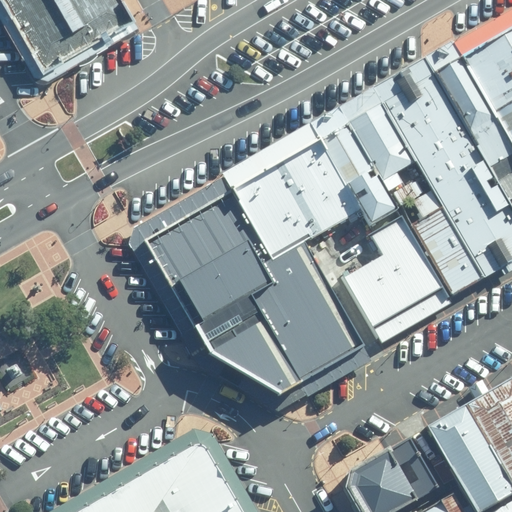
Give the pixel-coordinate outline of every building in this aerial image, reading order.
[(121,0),(4,0),(43,66),(131,16),(121,0)] [(511,102),(511,32),(463,61),(493,113),(511,102)] [(511,201),(511,149),(461,62),(436,75),(509,203),(511,201)] [(483,159),(434,76),(382,106),(432,188),(483,159)] [(511,104),(494,115),(511,145),(511,104)] [(413,162),(381,107),(349,126),(382,180),(413,162)] [(395,211),(347,127),(320,142),(369,226),(395,211)] [(356,208),(319,143),(232,192),(271,257),(356,208)] [(511,209),(483,160),(432,189),(482,276),(511,258),(511,209)] [(280,278),(231,194),(193,216),(214,252),(221,265),(241,300),(280,278)] [(441,210),(431,194),(413,204),(423,220),(441,210)] [(480,278),(441,210),(423,220),(416,224),(412,227),(452,294),(480,278)] [(376,339),(447,299),(397,213),(327,253),(376,339)] [(193,328),(241,300),(221,265),(207,274),(203,266),(194,271),(190,265),(214,252),(193,216),(192,217),(192,216),(144,242),(193,328)] [(331,226),(342,243),(360,233),(349,216),(331,226)] [(307,378),(366,344),(321,266),(318,268),(315,262),(293,274),(312,307),(298,315),(284,289),(294,283),(290,277),(256,295),(270,317),(289,349),(307,378)] [(278,395),(307,378),(289,349),(280,355),(259,323),(270,317),(256,295),(256,294),(194,330),(209,356),(278,395)] [(511,475),(511,379),(471,403),(511,475)] [(477,506),(511,492),(511,479),(470,404),(428,428),(477,506)] [(402,511),(443,488),(412,437),(350,473),(346,490),(358,511),(402,511)] [(239,511),(200,444),(82,511),(239,511)] [(458,486),(443,461),(432,467),(446,493),(458,486)] [(472,511),(459,490),(418,511),(472,511)] [(511,511),(511,500),(491,511),(511,511)]
